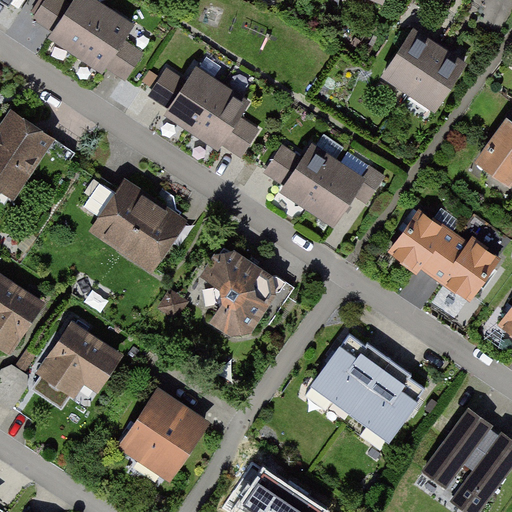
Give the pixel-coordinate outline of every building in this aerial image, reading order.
[(73,0),(50,36),(78,55),(110,6),(99,0),(73,0)] [(78,55),(106,73),(138,25),(110,6),(78,55)] [(384,77),(411,95),(443,48),(416,30),(384,77)] [(411,95),(438,113),(470,66),(443,48),(411,95)] [(166,110),(197,132),(227,88),(197,67),(166,110)] [(197,132),(228,152),(258,109),(227,88),(197,132)] [(0,189),(16,200),(57,138),(15,110),(0,132),(0,189)] [(476,164),(511,188),(511,120),(508,117),(476,164)] [(284,189),(317,210),(348,161),(315,141),(284,189)] [(317,210),(350,231),(380,182),(348,161),(317,210)] [(124,181),(89,233),(150,274),(185,222),(124,181)] [(389,250),(429,278),(457,238),(417,210),(389,250)] [(429,278),(469,307),(498,267),(457,238),(429,278)] [(297,287),(225,241),(181,309),(254,355),(297,287)] [(47,305),(0,275),(0,329),(22,344),(47,305)] [(511,310),(500,326),(511,334),(511,310)] [(124,355),(70,322),(35,377),(89,410),(124,355)] [(429,392),(352,336),(306,398),(384,454),(429,392)] [(0,372),(0,395),(16,405),(34,373),(8,358),(0,372)] [(215,425),(159,389),(120,449),(175,485),(215,425)] [(495,427),(470,409),(425,469),(450,488),(495,427)] [(482,511),(511,469),(511,438),(503,433),(451,506),(458,511),(482,511)]
